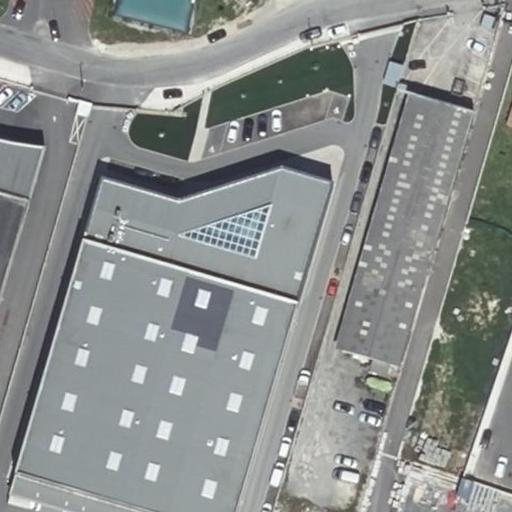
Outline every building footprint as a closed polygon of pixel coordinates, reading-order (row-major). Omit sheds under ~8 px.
[(383,367),(392,369),(470,116),(416,99),(338,353),(366,362),(383,367)] [(0,186),(39,198),(53,146),(31,144),(21,142),(12,141),(0,138),(0,186)] [(170,208),(96,185),(6,479),(113,511),(229,511),(329,188),(272,170),(170,208)] [(0,331),(39,198),(0,186),(0,331)] [(459,439),(482,359),(432,344),(409,424),(459,439)] [(383,367),(366,362),(364,374),(380,379),(383,367)] [(442,457),(438,468),(460,475),(463,464),(442,457)]
